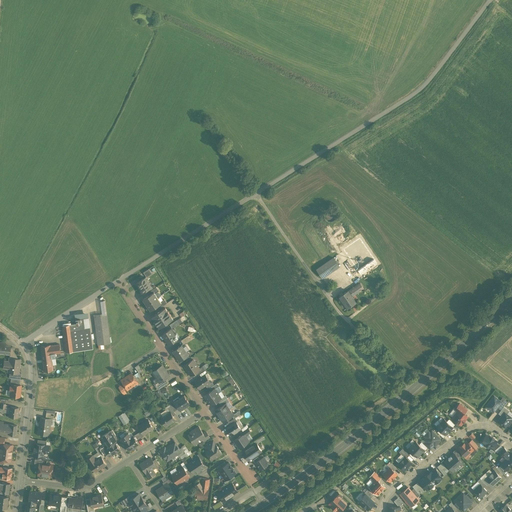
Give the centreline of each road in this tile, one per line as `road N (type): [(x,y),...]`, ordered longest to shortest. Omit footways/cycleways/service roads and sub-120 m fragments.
road 1 (unclassified): [(257,190),(413,91),(488,0)]
road 2 (unclassified): [(257,190),(328,293),(410,390)]
road 3 (residential): [(19,479),(91,484),(204,410)]
road 4 (secondary): [(410,390),(264,502)]
road 5 (residential): [(381,511),(388,494),(474,427),(511,442)]
road 6 (secondary): [(511,295),(410,390)]
road 7 (residential): [(23,343),(31,376),(19,479)]
road 8 (unclassified): [(148,259),(257,190)]
